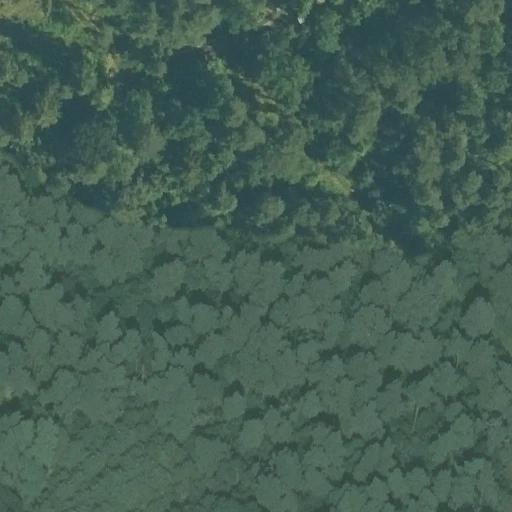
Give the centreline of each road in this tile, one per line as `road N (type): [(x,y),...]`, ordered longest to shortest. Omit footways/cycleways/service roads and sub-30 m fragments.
road 1 (track): [(229,0),(511,343)]
road 2 (track): [(0,135),(309,0)]
